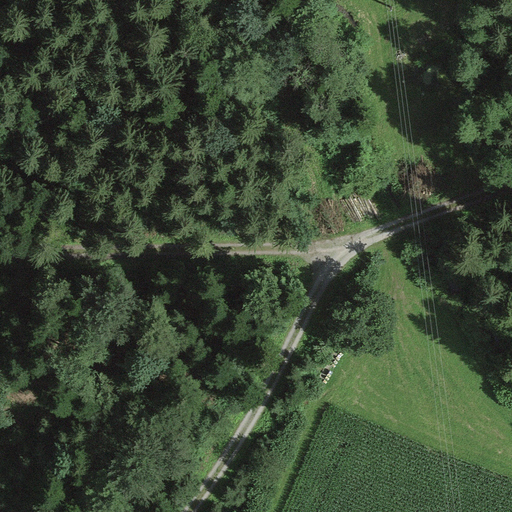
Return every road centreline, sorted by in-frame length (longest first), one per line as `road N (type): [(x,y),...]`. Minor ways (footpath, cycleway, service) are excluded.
road 1 (track): [(511,185),(340,240),(262,397),(184,511)]
road 2 (track): [(0,250),(334,240)]
road 3 (track): [(334,240),(285,105),(254,54),(179,0)]
